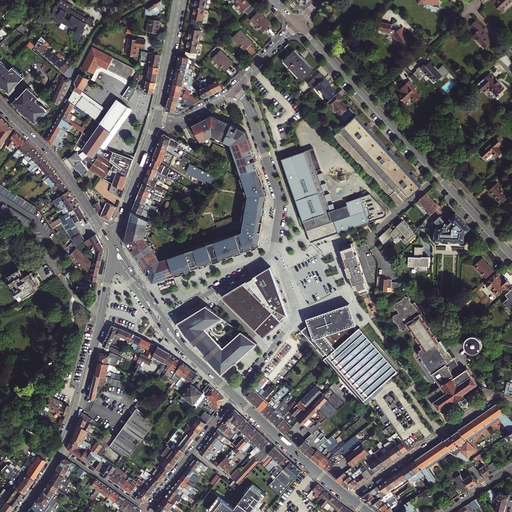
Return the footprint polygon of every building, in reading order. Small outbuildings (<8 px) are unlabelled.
[(157,0),(147,7),(146,15),(151,16),(152,15),(153,15),(157,14),(158,14),(159,13),(159,12),(163,9),(163,6),(165,7),(166,4),(165,4),(162,0),(157,0)] [(205,9),(206,0),(194,0),(194,2),(192,2),(191,6),(205,9)] [(238,0),(234,4),(241,13),(250,5),(245,0),(238,0)] [(501,11),(504,8),(511,0),(492,0),(492,1),(501,11)] [(62,1),(58,9),(57,8),(55,13),(56,14),(53,19),(58,22),(57,24),(63,27),(64,25),(75,31),(77,27),(81,29),(75,40),(82,43),(88,31),(86,30),(89,25),(88,24),(89,20),(77,14),(76,14),(71,12),(73,7),(62,1)] [(202,25),(205,9),(191,6),(190,10),(193,11),(191,23),(202,25)] [(258,11),(250,20),(262,32),(271,24),(258,11)] [(161,21),(150,18),(148,29),(159,31),(161,21)] [(479,30),(476,33),(487,45),(495,38),(484,26),(485,25),(479,18),(473,23),(479,30)] [(380,33),(391,35),(396,43),(399,41),(402,45),(405,43),(407,46),(413,42),(404,27),(402,28),(395,27),(395,24),(382,21),(380,33)] [(27,30),(21,24),(18,28),(24,33),(27,30)] [(186,35),(185,39),(199,42),(201,30),(190,28),(188,35),(186,35)] [(252,42),(240,30),(232,38),(244,50),(252,42)] [(36,47),(38,49),(41,45),(46,40),(42,37),(37,42),(39,43),(36,47)] [(129,38),(126,54),(137,56),(138,50),(137,50),(137,46),(145,47),(146,39),(137,38),(137,39),(129,38)] [(195,62),(199,42),(185,39),(184,43),(187,43),(184,57),(188,57),(195,62)] [(41,45),(38,49),(44,54),(51,45),(46,40),(41,45)] [(57,50),(51,45),(44,54),(49,59),(57,50)] [(135,66),(125,62),(113,57),(113,56),(91,46),(82,68),(94,73),(96,68),(102,66),(107,69),(107,68),(114,71),(130,78),(135,67),(135,66)] [(55,64),(63,55),(57,50),(49,59),(55,64)] [(220,50),(212,58),(224,70),(232,62),(220,50)] [(297,51),(286,61),(306,82),(316,72),(306,60),(307,59),(303,56),(302,57),(297,51)] [(148,65),(149,65),(159,67),(161,55),(150,53),(148,65)] [(61,69),(66,62),(68,60),(63,55),(55,64),(61,69)] [(179,55),(178,60),(190,63),(192,66),(195,67),(196,63),(195,62),(188,57),(184,57),(179,55)] [(190,63),(178,60),(177,65),(190,69),(190,67),(194,68),(195,67),(192,66),(190,63)] [(304,83),(306,82),(286,61),(285,62),(304,83)] [(0,85),(3,89),(4,87),(7,90),(10,92),(14,87),(24,77),(23,76),(20,73),(13,67),(10,70),(3,65),(0,62),(0,85)] [(69,65),(66,62),(61,69),(64,73),(70,65),(69,65)] [(418,70),(415,73),(421,80),(423,77),(427,81),(429,79),(434,84),(440,77),(442,80),(450,73),(443,66),(439,69),(435,65),(435,66),(430,62),(427,65),(424,63),(417,69),(418,70)] [(71,77),(75,66),(72,63),(71,64),(70,65),(64,73),(68,76),(71,77)] [(149,65),(148,71),(157,74),(159,67),(149,65)] [(190,69),(177,65),(176,70),(186,73),(190,75),(191,69),(190,69)] [(94,73),(92,79),(95,80),(100,70),(113,75),(114,71),(107,68),(107,69),(102,66),(96,68),(94,73)] [(186,73),(176,70),(174,77),(183,79),(183,80),(188,81),(188,83),(191,84),(193,78),(191,76),(190,75),(186,73)] [(157,74),(148,71),(147,76),(139,73),(138,78),(141,79),(144,79),(156,82),(157,74)] [(313,89),(316,86),(326,77),(320,72),(308,83),(313,89)] [(75,105),(91,116),(96,119),(102,110),(80,95),(89,79),(80,73),(75,82),(77,86),(68,100),(75,105)] [(496,78),(491,73),(481,81),(478,83),(478,84),(477,85),(484,92),(490,87),(497,94),(497,95),(498,97),(499,97),(500,96),(500,94),(499,93),(505,88),(501,84),(502,83),(497,78),(496,78)] [(210,79),(209,76),(205,78),(213,93),(218,91),(211,79),(210,79)] [(69,80),(63,77),(60,84),(58,83),(55,89),(57,90),(63,94),(69,80)] [(183,79),(174,77),(173,83),(187,89),(190,91),(191,84),(188,83),(188,81),(183,80),(183,79)] [(214,77),(211,79),(218,91),(222,88),(218,80),(214,77)] [(325,97),(329,101),(337,93),(330,85),(332,84),(326,77),(316,86),(319,90),(320,89),(326,96),(325,97)] [(205,78),(201,80),(208,96),(213,93),(205,78)] [(144,79),(143,86),(155,88),(156,82),(144,79)] [(200,82),(196,84),(202,94),(201,95),(205,97),(208,96),(201,80),(199,81),(200,82)] [(187,89),(173,83),(171,88),(183,92),(182,93),(184,94),(187,89)] [(407,83),(400,89),(402,92),(399,95),(405,103),(411,97),(415,101),(416,100),(416,101),(420,98),(419,97),(421,96),(412,87),(411,88),(407,83)] [(40,85),(34,92),(39,97),(45,90),(40,85)] [(137,87),(131,85),(123,96),(130,101),(136,93),(137,87)] [(29,88),(28,87),(18,97),(14,102),(16,105),(19,108),(18,108),(22,112),(23,113),(27,117),(28,115),(32,119),(36,123),(39,120),(44,114),(47,111),(41,105),(36,101),(39,97),(34,92),(32,90),(29,88)] [(183,92),(171,88),(170,94),(182,98),(184,94),(182,93),(183,92)] [(194,103),(200,100),(188,95),(190,91),(187,89),(184,94),(182,98),(194,103)] [(59,104),(63,94),(57,90),(53,99),(53,100),(59,104)] [(342,98),(337,93),(329,101),(328,102),(334,108),(335,107),(346,120),(355,112),(350,107),(348,109),(346,106),(342,102),(340,100),(342,98)] [(182,98),(170,94),(169,99),(179,103),(180,101),(179,101),(179,99),(183,101),(182,104),(188,107),(194,103),(182,98)] [(116,97),(100,120),(104,122),(119,100),(116,97)] [(179,103),(169,99),(167,105),(176,108),(176,107),(182,109),(185,108),(181,106),(181,104),(179,103)] [(64,108),(70,113),(75,105),(68,100),(64,108)] [(122,114),(127,106),(119,100),(104,122),(100,120),(98,122),(100,123),(93,132),(92,134),(90,137),(82,132),(78,139),(75,144),(93,157),(123,115),(122,114)] [(132,110),(127,106),(122,114),(123,115),(93,157),(96,159),(101,153),(102,154),(132,110)] [(74,115),(70,113),(64,108),(60,114),(59,116),(66,120),(68,121),(70,122),(74,115)] [(212,115),(192,125),(201,142),(212,136),(213,136),(214,135),(223,139),(222,140),(228,143),(231,144),(234,152),(235,151),(237,158),(236,158),(241,173),(259,167),(246,131),(212,115)] [(346,124),(411,195),(421,186),(414,179),(415,178),(412,174),(411,175),(392,154),(392,153),(389,150),(388,150),(369,129),(370,129),(367,125),(366,126),(356,115),(346,124)] [(0,133),(0,146),(13,129),(0,116),(0,128),(2,131),(0,133)] [(59,116),(55,124),(62,128),(66,120),(59,116)] [(62,139),(65,141),(66,138),(59,133),(62,128),(55,124),(50,132),(60,137),(62,139)] [(345,125),(411,196),(411,195),(346,124),(345,125)] [(404,202),(394,191),(392,189),(339,131),(333,136),(398,207),(404,202)] [(9,151),(15,142),(20,147),(26,141),(15,132),(4,148),(9,151)] [(60,137),(50,132),(46,140),(51,145),(52,144),(55,145),(56,143),(58,144),(62,139),(60,137)] [(160,140),(171,145),(176,147),(177,147),(177,149),(179,150),(181,143),(164,134),(162,134),(160,140)] [(500,134),(497,137),(502,143),(506,140),(500,134)] [(482,155),(485,158),(492,152),(497,156),(503,151),(499,146),(502,143),(497,137),(480,152),(481,153),(480,153),(482,155)] [(176,147),(171,145),(160,140),(158,145),(168,149),(167,150),(170,152),(174,154),(177,149),(177,147),(176,147)] [(21,152),(25,156),(33,148),(26,141),(20,147),(13,155),(16,158),(21,152)] [(214,143),(211,150),(219,154),(222,155),(225,148),(214,143)] [(170,152),(167,150),(168,149),(158,145),(152,160),(161,163),(162,161),(171,164),(175,154),(174,154),(170,152)] [(314,147),(302,151),(306,162),(305,162),(308,171),(317,169),(321,168),(314,147)] [(29,163),(38,153),(33,148),(25,156),(24,157),(29,163)] [(114,149),(110,161),(119,167),(128,171),(136,151),(129,150),(129,152),(114,149)] [(302,151),(286,156),(281,158),(301,216),(305,214),(307,219),(313,216),(315,222),(309,224),(314,240),(338,232),(338,231),(354,225),(355,226),(384,217),(385,215),(386,213),(386,211),(376,200),(373,201),(370,193),(346,201),(347,204),(350,214),(334,220),(331,210),(335,209),(333,203),(329,204),(327,200),(332,199),(329,192),(325,194),(324,190),(328,188),(326,182),(322,183),(320,180),(325,178),(322,172),(318,173),(317,169),(308,171),(305,162),(306,162),(302,151)] [(43,158),(38,153),(29,163),(31,165),(29,167),(32,170),(43,158)] [(70,159),(74,165),(83,159),(78,153),(70,159)] [(89,169),(100,176),(102,178),(106,174),(114,177),(116,173),(126,177),(128,171),(119,167),(117,165),(110,161),(105,157),(102,154),(101,153),(96,159),(89,169)] [(48,165),(43,158),(32,170),(33,171),(39,166),(42,170),(48,165)] [(89,169),(83,159),(74,165),(77,170),(79,169),(83,175),(86,173),(89,169)] [(171,169),(161,163),(152,160),(150,167),(171,178),(174,174),(169,172),(171,169)] [(217,177),(190,163),(187,169),(189,171),(189,172),(209,183),(210,182),(213,184),(217,177)] [(48,165),(42,170),(46,176),(41,179),(43,181),(44,180),(54,173),(48,165)] [(150,167),(147,174),(159,180),(160,176),(170,181),(171,178),(150,167)] [(259,167),(241,173),(241,174),(245,186),(247,190),(248,193),(249,193),(248,201),(247,208),(246,211),(245,216),(245,220),(244,222),(244,224),(243,229),(239,230),(246,250),(253,248),(257,246),(260,245),(262,231),(264,221),(266,209),(267,199),(268,194),(264,181),(263,177),(259,167)] [(61,180),(54,173),(44,180),(51,188),(51,187),(61,180)] [(116,173),(114,177),(111,183),(118,186),(122,188),(126,177),(116,173)] [(163,192),(164,190),(156,186),(159,180),(147,174),(144,182),(152,186),(155,189),(163,192)] [(69,191),(61,180),(51,187),(59,197),(69,191)] [(144,182),(141,188),(161,196),(162,193),(166,195),(167,191),(164,190),(163,192),(155,189),(152,186),(144,182)] [(0,183),(0,191),(34,213),(38,207),(0,183)] [(115,194),(118,186),(111,183),(110,183),(107,190),(115,194)] [(501,203),(509,196),(508,195),(511,191),(511,188),(509,185),(504,190),(497,183),(489,190),(501,203)] [(141,188),(139,194),(159,202),(161,196),(141,188)] [(72,196),(69,191),(59,197),(56,199),(59,204),(72,196)] [(216,192),(208,206),(211,208),(220,194),(216,192)] [(428,212),(431,215),(440,207),(437,203),(436,204),(430,197),(427,193),(417,202),(420,205),(421,204),(429,212),(428,212)] [(159,202),(139,194),(137,199),(151,205),(152,204),(153,202),(158,204),(157,207),(159,207),(161,203),(159,202)] [(76,201),(72,196),(59,204),(57,206),(58,207),(60,205),(62,209),(76,201)] [(95,199),(91,202),(96,209),(100,215),(110,220),(116,206),(107,202),(101,196),(100,197),(100,198),(100,199),(106,204),(104,208),(100,207),(97,202),(96,202),(95,199)] [(151,205),(137,199),(135,204),(145,209),(145,208),(150,210),(155,213),(157,207),(152,204),(151,205)] [(79,206),(76,201),(62,209),(61,210),(64,215),(68,212),(79,206)] [(32,222),(4,203),(0,208),(0,220),(1,221),(6,213),(29,227),(32,222)] [(145,209),(135,204),(132,210),(146,218),(148,213),(150,210),(145,208),(145,209)] [(350,214),(347,204),(335,209),(331,210),(334,220),(350,214)] [(85,216),(79,206),(68,212),(75,222),(85,216)] [(173,269),(169,259),(161,262),(146,238),(150,220),(146,218),(132,210),(126,242),(154,283),(175,276),(175,275),(173,269)] [(75,222),(68,212),(64,215),(58,218),(73,241),(76,247),(85,241),(86,241),(75,222)] [(470,228),(456,212),(445,222),(440,216),(434,221),(436,223),(436,232),(434,232),(434,241),(443,241),(443,242),(455,242),(455,241),(464,242),(464,235),(465,233),(470,228)] [(305,214),(301,216),(305,228),(310,242),(314,240),(309,224),(315,222),(313,216),(307,219),(305,214)] [(201,217),(193,231),(196,233),(204,219),(201,217)] [(227,219),(216,223),(218,226),(233,221),(232,217),(227,219)] [(378,237),(384,245),(393,237),(395,239),(402,233),(406,237),(403,240),(407,245),(416,237),(412,233),(413,232),(408,228),(409,227),(403,221),(393,230),(390,227),(378,237)] [(186,228),(182,225),(176,235),(181,237),(184,232),(184,231),(186,228)] [(221,237),(168,255),(169,259),(173,269),(175,275),(182,272),(184,272),(186,271),(192,269),(206,264),(211,263),(228,257),(235,254),(243,251),(246,250),(239,230),(237,231),(221,237)] [(96,234),(86,241),(85,241),(87,244),(88,245),(93,242),(96,247),(94,248),(98,250),(103,246),(96,234)] [(69,255),(73,260),(75,261),(97,283),(102,259),(96,258),(92,256),(88,254),(86,256),(79,250),(77,248),(76,247),(73,241),(65,248),(69,255)] [(85,241),(76,247),(77,248),(79,250),(87,244),(85,241)] [(371,292),(353,242),(343,245),(339,247),(353,289),(362,295),(371,292)] [(98,250),(94,248),(92,251),(94,253),(92,256),(96,258),(102,259),(105,249),(103,246),(98,250)] [(415,257),(409,257),(409,262),(409,265),(420,265),(420,270),(427,270),(427,265),(430,266),(430,258),(423,257),(423,247),(415,247),(415,257)] [(206,264),(200,266),(200,267),(228,257),(211,263),(206,264)] [(486,278),(495,271),(491,267),(491,268),(488,264),(485,262),(486,261),(483,258),(474,266),(478,271),(479,270),(486,278)] [(240,314),(265,338),(289,316),(271,266),(222,296),(240,314)] [(12,280),(10,282),(15,289),(14,290),(18,296),(19,295),(21,298),(24,296),(25,297),(35,291),(34,290),(38,288),(36,284),(37,283),(35,278),(33,276),(31,272),(25,275),(20,268),(9,275),(12,280)] [(497,273),(485,284),(490,290),(492,288),(495,291),(494,292),(494,293),(496,296),(497,296),(504,289),(507,292),(511,288),(511,286),(510,284),(511,283),(505,278),(502,281),(499,278),(501,277),(497,273)] [(378,277),(377,290),(388,291),(388,288),(391,288),(391,289),(399,290),(399,283),(392,282),(392,279),(383,279),(383,277),(378,277)] [(83,279),(82,281),(78,280),(77,288),(89,291),(91,283),(87,282),(87,280),(83,279)] [(508,307),(511,311),(511,288),(507,292),(505,295),(508,298),(503,303),(507,306),(506,307),(507,308),(508,307)] [(400,312),(399,313),(396,314),(393,316),(394,317),(392,318),(395,322),(395,321),(399,327),(398,327),(401,330),(402,329),(403,331),(406,329),(405,328),(408,327),(422,348),(420,350),(419,354),(423,360),(420,361),(433,380),(436,379),(441,386),(425,396),(427,398),(428,400),(434,409),(435,410),(438,408),(439,410),(454,400),(455,402),(458,400),(460,402),(458,403),(461,406),(462,406),(464,408),(471,404),(469,401),(470,401),(467,397),(466,398),(463,393),(478,384),(467,368),(455,377),(450,369),(457,365),(453,360),(454,359),(441,340),(438,342),(420,314),(422,313),(415,302),(412,304),(411,305),(410,303),(411,302),(409,300),(410,299),(408,296),(406,297),(405,296),(402,298),(403,298),(397,302),(396,301),(393,304),(394,305),(393,306),(395,309),(396,309),(398,311),(399,311),(400,312)] [(322,313),(308,318),(309,319),(312,322),(309,324),(301,331),(324,356),(327,353),(329,355),(326,357),(361,403),(398,371),(361,329),(360,327),(358,330),(354,326),(358,325),(353,312),(350,303),(346,305),(323,313),(322,313)] [(206,306),(177,323),(187,338),(212,364),(222,373),(240,362),(258,344),(242,332),(241,332),(222,318),(222,317),(206,306)] [(118,328),(113,325),(104,344),(121,354),(123,349),(115,345),(118,338),(114,337),(118,328)] [(121,328),(118,328),(114,337),(118,338),(121,339),(122,337),(125,338),(127,339),(130,333),(121,328)] [(132,345),(137,335),(130,333),(127,339),(129,340),(128,342),(132,345)] [(468,339),(467,340),(467,342),(467,343),(467,344),(467,345),(468,346),(468,348),(469,349),(471,350),(473,351),(474,351),(476,351),(478,350),(480,349),(481,348),(482,347),(482,345),(483,344),(483,343),(483,341),(482,339),(481,338),(480,336),(478,335),(476,334),(474,334),(473,335),(471,335),(470,336),(469,337),(468,339)] [(137,350),(143,338),(137,335),(132,345),(135,346),(134,349),(137,350)] [(137,350),(142,353),(146,354),(152,357),(159,346),(143,338),(137,350)] [(142,353),(137,364),(132,373),(139,375),(144,366),(143,365),(145,361),(152,364),(153,361),(158,364),(161,360),(164,362),(170,353),(159,346),(152,357),(146,354),(142,353)] [(111,355),(101,352),(99,361),(110,364),(111,364),(115,366),(116,362),(118,363),(118,359),(122,361),(123,358),(111,352),(111,355)] [(170,353),(164,362),(162,365),(165,368),(161,373),(164,375),(177,358),(170,353)] [(177,358),(164,375),(168,377),(171,372),(174,374),(183,362),(177,358)] [(99,361),(96,374),(124,381),(125,375),(118,374),(117,372),(115,372),(115,373),(108,371),(110,364),(99,361)] [(242,377),(251,366),(246,361),(236,372),(242,377)] [(181,377),(189,367),(183,362),(174,374),(172,378),(178,382),(181,377)] [(266,373),(247,397),(254,404),(264,393),(265,392),(261,388),(268,379),(269,380),(278,369),(273,365),(266,373)] [(193,369),(189,367),(181,377),(183,378),(177,386),(178,387),(179,387),(182,383),(184,380),(193,369)] [(193,369),(184,380),(186,382),(188,380),(189,381),(196,372),(193,369)] [(68,388),(71,389),(75,374),(69,372),(67,381),(70,381),(68,388)] [(195,405),(190,410),(192,412),(197,406),(212,386),(209,383),(203,390),(204,391),(203,392),(192,383),(193,382),(200,375),(196,372),(189,381),(180,393),(183,395),(180,399),(190,408),(194,404),(195,405)] [(96,399),(98,392),(99,384),(105,386),(106,382),(110,383),(110,385),(128,389),(130,390),(131,383),(124,381),(96,374),(90,398),(96,399)] [(275,389),(274,390),(270,394),(267,398),(258,407),(262,411),(272,400),(271,399),(276,394),(280,389),(282,387),(279,384),(275,389)] [(204,401),(216,411),(224,400),(224,398),(212,386),(197,406),(199,407),(204,401)] [(317,386),(316,387),(302,402),(301,401),(277,426),(286,434),(293,427),(290,424),(297,416),(296,415),(301,410),(305,414),(324,394),(317,386)] [(272,400),(262,411),(265,415),(276,403),(278,401),(287,392),(285,390),(284,389),(282,387),(280,389),(276,394),(271,399),(272,400)] [(317,430),(343,405),(328,389),(324,394),(305,414),(299,420),(313,433),(317,430)] [(264,393),(254,404),(258,407),(267,398),(270,394),(266,391),(265,392),(264,393)] [(284,401),(281,404),(279,406),(268,417),(277,426),(301,401),(305,396),(302,393),(295,400),(290,395),(289,396),(284,401)] [(70,404),(58,398),(57,400),(48,396),(46,401),(45,403),(66,414),(70,404)] [(279,406),(276,403),(265,415),(268,417),(279,406)] [(465,440),(466,441),(476,435),(478,438),(487,432),(485,429),(497,421),(500,418),(503,421),(511,433),(511,432),(511,420),(496,404),(459,430),(465,440)] [(128,458),(155,424),(140,411),(137,409),(116,437),(109,432),(103,440),(128,458)] [(227,425),(223,422),(219,427),(225,431),(240,413),(236,409),(233,409),(224,420),(228,423),(227,425)] [(364,409),(358,414),(361,418),(364,415),(367,413),(364,409)] [(91,422),(93,419),(84,412),(79,423),(89,430),(96,435),(99,431),(94,428),(96,426),(91,422)] [(195,413),(193,417),(204,426),(207,422),(201,417),(195,413)] [(245,418),(240,413),(225,431),(231,436),(235,431),(236,432),(237,430),(236,429),(245,418)] [(204,426),(193,417),(190,420),(202,429),(204,426)] [(236,432),(235,431),(231,436),(235,439),(249,422),(245,418),(236,429),(237,430),(236,432)] [(187,423),(189,424),(193,427),(199,433),(202,429),(190,420),(187,423)] [(249,422),(235,439),(237,441),(238,442),(240,442),(243,438),(253,426),(249,422)] [(84,440),(89,430),(79,423),(73,436),(87,445),(89,447),(90,447),(92,445),(92,444),(84,440)] [(199,433),(193,427),(189,424),(184,430),(188,433),(195,439),(199,433)] [(253,426),(243,438),(248,442),(258,431),(253,426)] [(180,432),(182,433),(185,436),(183,439),(190,445),(195,439),(188,433),(184,430),(182,429),(182,428),(180,427),(175,433),(178,434),(180,432)] [(231,440),(217,430),(214,434),(223,442),(224,442),(226,440),(229,443),(231,440)] [(300,448),(304,451),(310,445),(323,433),(322,432),(321,433),(317,430),(313,433),(310,436),(299,447),(300,448)] [(452,435),(465,454),(468,457),(471,455),(463,444),(461,443),(465,440),(459,430),(452,435)] [(258,431),(248,442),(241,449),(237,453),(235,455),(238,458),(240,461),(244,456),(242,454),(251,444),(255,447),(257,445),(265,437),(258,431)] [(190,445),(183,439),(180,442),(175,438),(178,434),(175,433),(171,439),(185,451),(190,445)] [(310,445),(304,451),(311,458),(322,445),(328,439),(324,436),(325,435),(323,433),(310,445)] [(395,438),(396,439),(395,440),(404,452),(409,449),(406,446),(399,435),(397,433),(393,435),(392,436),(394,439),(395,438)] [(223,442),(214,434),(209,440),(215,445),(219,448),(223,442)] [(489,448),(505,438),(505,437),(503,434),(487,445),(489,448)] [(342,447),(343,447),(345,450),(342,453),(353,466),(361,460),(365,456),(367,454),(370,453),(369,451),(362,443),(359,439),(356,435),(344,445),(342,447)] [(452,435),(445,439),(452,449),(456,446),(457,449),(462,456),(465,454),(452,435)] [(73,436),(71,440),(84,449),(87,445),(73,436)] [(386,442),(383,444),(394,459),(400,455),(388,439),(386,436),(384,438),(385,440),(384,440),(386,442)] [(392,436),(388,439),(400,455),(404,452),(395,440),(396,439),(395,438),(394,439),(392,436)] [(265,437),(257,445),(255,447),(250,453),(251,454),(231,476),(233,478),(269,441),(265,437)] [(238,442),(237,441),(235,444),(237,445),(241,449),(248,442),(243,438),(240,442),(238,442)] [(311,458),(315,461),(326,448),(334,442),(331,438),(328,439),(322,445),(311,458)] [(173,444),(171,446),(182,456),(185,451),(171,439),(169,441),(173,444)] [(445,439),(416,460),(422,469),(425,474),(433,485),(439,481),(440,481),(430,466),(453,451),(452,449),(445,439)] [(69,450),(81,458),(85,453),(83,451),(84,449),(71,440),(68,447),(69,450)] [(215,445),(209,440),(204,446),(214,453),(216,455),(219,452),(216,451),(219,448),(215,445)] [(269,441),(233,478),(240,483),(259,462),(275,446),(269,441)] [(93,450),(97,453),(102,456),(107,449),(102,445),(97,442),(94,446),(92,449),(93,450)] [(319,464),(330,451),(335,447),(334,446),(336,444),(334,442),(326,448),(315,461),(319,464)] [(165,456),(166,457),(175,464),(182,456),(171,446),(167,443),(160,452),(165,456)] [(384,453),(390,462),(394,459),(383,444),(381,445),(379,443),(377,444),(380,449),(384,453)] [(332,453),(330,451),(319,464),(323,467),(334,455),(343,447),(342,447),(344,445),(342,444),(334,451),(332,453)] [(42,450),(36,446),(34,448),(39,453),(47,458),(48,455),(42,450)] [(44,446),(42,450),(48,455),(51,449),(44,446)] [(214,453),(204,446),(200,452),(209,459),(214,453)] [(276,466),(285,456),(275,446),(259,462),(270,472),(276,466)] [(85,461),(93,450),(92,449),(90,447),(89,447),(88,448),(87,450),(85,453),(81,458),(85,461)] [(334,455),(323,467),(327,471),(335,464),(334,462),(336,461),(337,463),(341,460),(338,456),(342,453),(345,450),(343,447),(334,455)] [(34,448),(34,449),(32,451),(36,454),(32,459),(34,460),(42,465),(47,458),(39,453),(34,448)] [(219,464),(223,468),(235,455),(237,453),(234,451),(233,449),(223,460),(219,464)] [(369,451),(370,453),(372,456),(381,468),(386,465),(376,452),(374,453),(371,449),(369,451)] [(380,449),(376,452),(386,465),(390,462),(384,453),(380,449)] [(95,457),(97,453),(93,450),(85,461),(89,464),(95,457)] [(102,456),(97,453),(95,457),(102,461),(104,458),(102,456)] [(483,458),(482,456),(480,454),(473,459),(485,477),(491,474),(485,465),(482,467),(478,461),(483,458)] [(159,460),(165,464),(171,469),(175,464),(166,457),(164,460),(163,459),(158,455),(156,457),(159,460)] [(235,455),(223,468),(228,472),(236,464),(236,465),(237,464),(235,461),(238,458),(235,455)] [(278,468),(271,475),(275,479),(277,476),(291,461),(285,456),(276,466),(278,468)] [(341,483),(345,486),(357,476),(356,475),(357,475),(358,476),(361,474),(360,473),(361,472),(362,473),(367,469),(371,475),(376,472),(370,463),(367,459),(365,456),(361,460),(364,464),(366,466),(361,470),(360,468),(357,470),(354,472),(341,483)] [(367,459),(370,463),(376,472),(381,468),(372,456),(367,459)] [(208,466),(196,457),(189,466),(196,471),(197,472),(199,473),(202,468),(204,470),(208,466)] [(217,465),(219,464),(223,460),(219,457),(215,463),(217,465)] [(60,464),(71,471),(73,468),(74,468),(76,464),(66,458),(62,460),(60,464)] [(109,465),(103,473),(109,478),(117,466),(115,465),(104,458),(102,461),(104,463),(105,461),(109,465)] [(30,482),(9,465),(3,459),(0,462),(0,467),(10,478),(24,491),(30,482)] [(25,465),(24,467),(27,470),(27,471),(34,477),(42,465),(34,460),(31,464),(30,463),(28,466),(30,467),(29,468),(25,465)] [(422,469),(416,460),(411,463),(417,472),(421,477),(423,475),(425,474),(422,469)] [(281,494),(301,470),(291,461),(277,476),(275,479),(270,485),(281,494)] [(495,461),(488,466),(492,472),(499,468),(495,461)] [(27,470),(24,467),(22,466),(17,462),(15,466),(10,463),(9,465),(30,482),(34,477),(27,471),(27,470)] [(96,469),(100,471),(105,465),(101,462),(96,469)] [(411,463),(407,466),(416,480),(418,478),(415,473),(417,472),(411,463)] [(71,471),(60,464),(56,471),(62,474),(68,479),(71,475),(69,474),(71,471)] [(162,467),(160,470),(166,475),(171,469),(165,464),(162,467)] [(121,470),(117,466),(109,478),(113,481),(121,470)] [(193,475),(196,471),(189,466),(184,473),(191,478),(193,480),(197,483),(199,480),(195,477),(196,476),(193,475)] [(357,470),(353,466),(337,479),(341,483),(354,472),(357,470)] [(407,466),(402,469),(409,479),(410,480),(411,483),(416,480),(407,466)] [(158,469),(157,468),(156,469),(156,470),(152,474),(162,481),(166,475),(160,470),(158,469)] [(357,476),(345,486),(348,489),(351,489),(371,475),(367,469),(362,473),(361,472),(360,473),(361,474),(358,476),(357,475),(356,475),(357,476)] [(409,479),(402,469),(397,472),(404,482),(409,479)] [(447,476),(452,482),(456,480),(464,491),(470,488),(464,479),(462,477),(457,469),(447,476)] [(126,473),(121,470),(113,481),(118,484),(126,473)] [(145,478),(158,487),(162,481),(152,474),(148,471),(146,470),(143,473),(147,475),(145,478)] [(62,474),(56,471),(53,476),(65,485),(67,486),(68,485),(65,483),(68,479),(62,474)] [(404,482),(397,472),(393,475),(400,485),(404,482)] [(128,479),(130,476),(126,473),(118,484),(122,487),(128,479)] [(184,473),(180,478),(186,483),(187,482),(194,487),(195,485),(189,480),(191,478),(184,473)] [(221,476),(218,474),(211,482),(214,485),(221,476)] [(464,479),(470,488),(477,483),(471,474),(464,479)] [(400,485),(393,475),(388,478),(395,488),(400,485)] [(65,485),(53,476),(50,481),(59,488),(61,485),(64,487),(65,485)] [(89,483),(92,485),(97,478),(94,476),(89,483)] [(15,505),(24,491),(10,478),(9,480),(13,483),(9,490),(4,487),(0,492),(0,493),(6,498),(15,505)] [(106,485),(97,478),(92,485),(97,489),(91,497),(95,500),(101,491),(106,485)] [(158,487),(145,478),(143,481),(139,478),(137,481),(140,482),(141,483),(144,486),(153,492),(158,487)] [(186,483),(180,478),(178,480),(187,488),(191,491),(192,492),(195,494),(197,493),(194,490),(193,489),(194,488),(194,487),(187,482),(186,483)] [(395,488),(388,478),(384,482),(391,492),(392,491),(395,488)] [(126,490),(132,482),(128,479),(122,487),(126,490)] [(137,481),(134,479),(132,482),(126,490),(131,493),(134,489),(136,486),(138,483),(139,484),(140,482),(137,481)] [(411,483),(410,480),(409,479),(404,482),(400,485),(395,488),(396,490),(408,481),(411,486),(413,485),(411,483)] [(187,488),(178,480),(174,484),(184,492),(187,495),(190,492),(191,493),(192,492),(191,491),(187,488)] [(62,490),(59,488),(50,481),(47,486),(56,493),(58,490),(60,492),(60,493),(68,499),(70,496),(62,490)] [(391,492),(384,482),(378,485),(382,491),(385,495),(391,492)] [(174,484),(171,489),(181,496),(181,497),(185,499),(188,495),(187,495),(184,492),(174,484)] [(245,493),(234,508),(232,506),(227,503),(213,492),(208,498),(209,499),(212,496),(215,499),(209,507),(208,508),(213,511),(252,511),(261,500),(267,492),(265,491),(264,492),(262,491),(252,484),(250,486),(245,493)] [(314,495),(317,498),(320,495),(321,496),(326,490),(318,484),(313,490),(316,492),(314,495)] [(106,485),(101,491),(109,497),(114,490),(106,485)] [(375,496),(382,491),(378,485),(371,490),(375,496)] [(56,493),(47,486),(44,491),(53,497),(62,505),(66,500),(59,495),(56,493)] [(135,490),(136,491),(139,493),(148,499),(151,496),(141,489),(138,487),(136,486),(134,489),(135,490)] [(144,486),(141,489),(151,496),(153,492),(144,486)] [(498,511),(504,511),(509,495),(498,492),(497,494),(497,497),(495,497),(495,494),(492,488),(486,492),(498,511)] [(171,489),(165,496),(174,503),(177,499),(179,500),(181,497),(181,496),(171,489)] [(114,490),(109,497),(108,499),(111,501),(109,503),(113,506),(114,504),(120,495),(114,490)] [(326,490),(321,496),(323,499),(319,503),(323,507),(321,510),(322,511),(331,511),(332,511),(328,508),(331,505),(335,508),(340,502),(326,490)] [(366,502),(375,496),(371,490),(362,497),(362,499),(366,502)] [(48,503),(53,497),(44,491),(36,502),(42,506),(37,511),(47,511),(48,511),(47,508),(50,504),(48,503)] [(146,501),(148,499),(139,493),(136,491),(133,495),(143,502),(146,501)] [(366,502),(370,505),(385,495),(382,491),(375,496),(366,502)] [(385,495),(370,505),(376,510),(395,497),(396,496),(392,491),(391,492),(385,495)] [(121,508),(122,506),(127,499),(120,495),(114,504),(117,507),(120,509),(121,508)] [(165,496),(161,501),(174,511),(175,511),(180,511),(172,505),(174,503),(165,496)] [(484,504),(479,496),(476,499),(480,506),(484,504)] [(395,497),(376,510),(378,511),(382,511),(397,503),(398,502),(395,497)] [(15,505),(6,498),(3,503),(11,510),(15,505)] [(125,510),(131,502),(127,499),(122,506),(121,508),(125,510)] [(476,499),(470,502),(475,510),(480,506),(476,499)] [(261,500),(252,511),(254,511),(263,501),(261,500)] [(173,511),(174,511),(161,501),(158,506),(166,511),(173,511)] [(409,501),(401,507),(402,511),(413,511),(416,510),(409,501)] [(129,511),(135,505),(131,502),(125,510),(126,511),(129,511)] [(338,511),(343,505),(340,502),(335,508),(338,511)] [(470,502),(465,506),(469,511),(471,511),(475,510),(470,502)] [(3,503),(0,506),(0,507),(5,511),(9,511),(11,510),(3,503)] [(382,511),(393,511),(400,507),(397,503),(382,511)]
